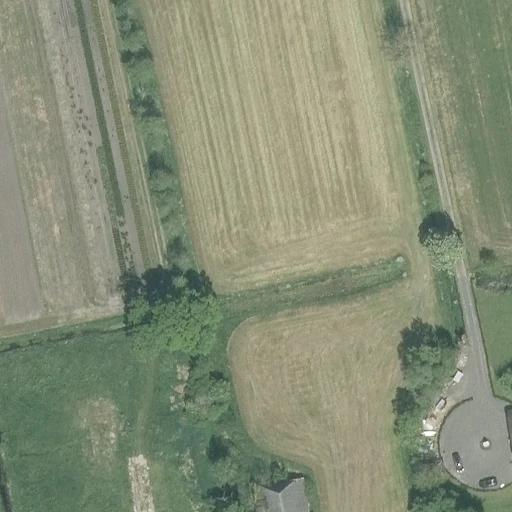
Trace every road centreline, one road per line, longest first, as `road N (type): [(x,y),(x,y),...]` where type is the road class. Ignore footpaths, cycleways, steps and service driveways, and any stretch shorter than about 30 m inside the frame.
road 1 (track): [(400,0),(476,378)]
road 2 (track): [(109,0),(180,350)]
